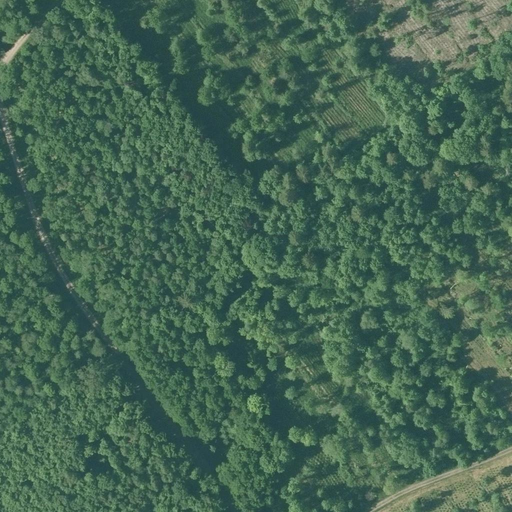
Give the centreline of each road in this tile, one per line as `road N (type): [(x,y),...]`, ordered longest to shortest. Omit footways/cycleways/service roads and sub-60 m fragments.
road 1 (track): [(235,511),(65,281),(21,178),(0,101)]
road 2 (track): [(366,511),(511,448)]
